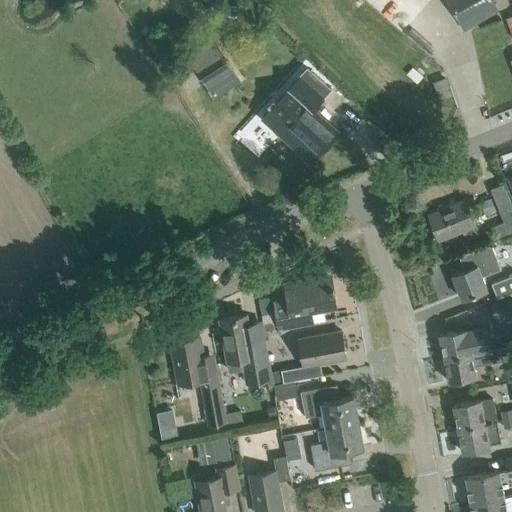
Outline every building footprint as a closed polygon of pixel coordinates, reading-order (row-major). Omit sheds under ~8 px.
[(449,0),(461,20),(491,4),(488,0),(449,0)] [(213,40),(187,56),(207,87),(233,71),(213,40)] [(306,67),(262,117),(310,161),(337,130),(312,108),(330,88),(306,67)] [(465,198),(427,212),(438,239),(463,230),(465,236),(478,231),(465,198)] [(511,230),(511,207),(511,205),(499,210),(504,221),(489,227),(494,238),(511,230)] [(452,274),(461,298),(486,288),(482,276),(501,269),(491,243),(459,255),(464,269),(452,274)] [(330,272),(283,281),(286,298),(273,300),(278,327),(310,322),(308,310),(336,304),(330,272)] [(511,273),(491,282),(496,297),(511,290),(511,273)] [(511,293),(488,303),(493,316),(511,308),(511,293)] [(273,328),(267,297),(258,298),(264,330),(273,328)] [(352,318),(371,316),(369,301),(350,304),(352,318)] [(246,313),(219,318),(229,371),(242,369),(245,385),(262,382),(264,390),(273,389),(263,338),(251,340),(246,313)] [(439,333),(444,357),(494,347),(491,324),(469,327),(439,333)] [(303,364),(281,369),(283,381),(314,375),(312,363),(346,357),(341,329),(298,337),(303,364)] [(198,378),(206,424),(226,421),(214,352),(202,354),(199,335),(171,340),(178,382),(198,378)] [(476,375),(474,365),(507,358),(504,346),(501,347),(501,346),(494,347),(444,357),(448,380),(476,375)] [(324,412),(326,424),(358,419),(353,395),(329,399),(327,385),(300,390),(305,416),(324,412)] [(453,404),(457,427),(496,420),(491,397),(480,398),(453,404)] [(511,407),(500,410),(502,418),(511,416),(511,407)] [(511,425),(511,416),(502,418),(504,427),(511,425)] [(362,445),(358,419),(326,424),(329,440),(310,443),(315,468),(341,464),(338,450),(362,445)] [(500,442),(496,420),(457,427),(462,451),(489,446),(489,444),(500,442)] [(175,424),(160,427),(162,437),(177,434),(175,424)] [(229,457),(225,435),(210,438),(214,460),(229,457)] [(248,474),(255,511),(260,511),(283,508),(278,480),(290,477),(285,454),(273,456),(275,469),(248,474)] [(195,479),(200,511),(225,511),(224,502),(229,501),(227,489),(239,487),(235,464),(217,467),(218,475),(195,479)] [(466,475),(470,502),(503,496),(498,470),(466,475)] [(511,511),(511,498),(511,495),(503,496),(470,502),(472,511),(511,511)]
